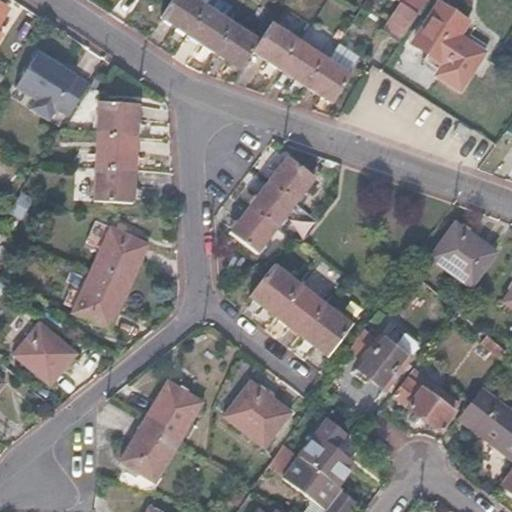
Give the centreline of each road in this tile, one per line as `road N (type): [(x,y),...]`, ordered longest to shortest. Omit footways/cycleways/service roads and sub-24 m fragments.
road 1 (residential): [(0,492),(13,470),(194,308),(204,97)]
road 2 (residential): [(511,206),(204,97)]
road 3 (residential): [(204,97),(52,0)]
road 4 (unknown): [(194,308),(308,389)]
road 5 (residential): [(382,511),(416,468),(476,511)]
